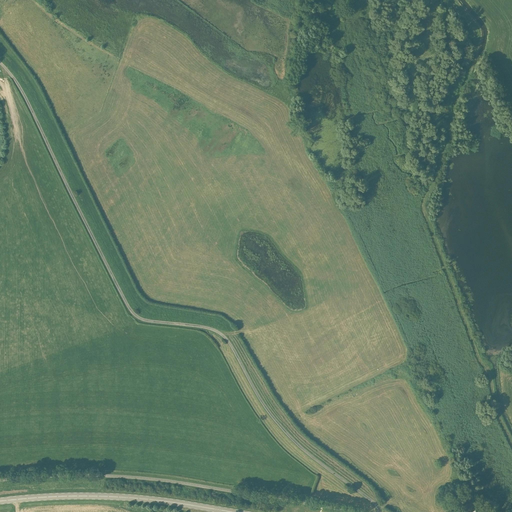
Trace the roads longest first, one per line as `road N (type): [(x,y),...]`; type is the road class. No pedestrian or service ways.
road 1 (unclassified): [(379,511),(281,427),(220,336),(140,321),(128,310),(0,62)]
road 2 (secondary): [(234,511),(82,496),(0,502)]
